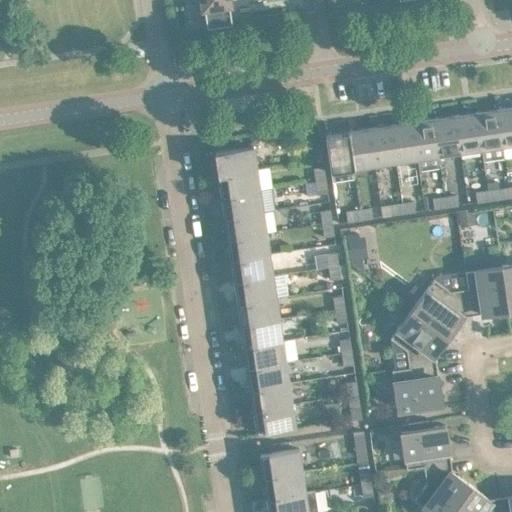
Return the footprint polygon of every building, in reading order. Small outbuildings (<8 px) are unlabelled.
[(202,0),(206,23),(231,19),(228,0),(202,0)] [(326,0),(327,5),(328,8),(341,6),(341,5),(340,3),(340,0),(326,0)] [(511,102),(496,105),(502,142),(511,140),(511,102)] [(475,108),(480,145),(482,157),(503,154),(502,142),(496,105),(475,108)] [(475,108),(453,112),(459,148),(480,145),(475,108)] [(453,112),(432,115),(437,152),(459,148),(453,112)] [(432,115),(411,118),(416,155),(418,167),(439,163),(437,152),(432,115)] [(411,118),(389,121),(395,158),(416,155),(411,118)] [(389,121),(368,124),(373,161),(395,158),(389,121)] [(368,124),(347,128),(352,164),(373,161),(368,124)] [(353,174),(352,164),(347,128),(324,131),(331,177),(353,174)] [(310,143),(312,156),(321,155),(320,141),(310,143)] [(213,148),(217,170),(256,165),(252,142),(213,148)] [(313,164),(315,177),(325,176),(323,163),(313,164)] [(217,170),(220,192),(259,186),(256,165),(217,170)] [(325,176),(315,177),(317,190),(327,189),(325,176)] [(315,177),(304,179),(306,192),(317,190),(315,177)] [(498,185),(486,187),(488,197),(500,195),(498,185)] [(220,192),(223,213),(262,207),(259,186),(220,192)] [(488,197),(486,187),(474,188),(476,198),(488,197)] [(455,191),(444,193),(445,203),(457,201),(455,191)] [(445,203),(444,193),(432,194),(433,205),(445,203)] [(413,197),(401,199),(402,209),(414,208),(413,197)] [(402,209),(401,199),(389,201),(390,211),(402,209)] [(370,204),(357,206),(359,216),(372,214),(370,204)] [(319,207),(321,220),(331,219),(329,205),(319,207)] [(472,205),(456,208),(458,220),(474,217),(472,205)] [(359,216),(357,206),(344,207),(346,218),(359,216)] [(223,213),(226,234),(265,229),(262,207),(223,213)] [(331,219),(321,220),(323,233),(333,232),(331,219)] [(358,228),(345,230),(350,260),(362,258),(362,253),(367,252),(364,232),(358,233),(358,228)] [(226,234),(229,256),(269,250),(265,229),(226,234)] [(326,250),(327,263),(337,261),(335,248),(326,250)] [(229,256),(233,277),(272,271),(269,250),(229,256)] [(511,259),(500,262),(507,306),(511,305),(511,259)] [(337,261),(327,263),(329,276),(339,274),(337,261)] [(464,267),(466,284),(467,284),(471,311),(507,306),(500,262),(464,267)] [(233,277),(236,299),(275,293),(272,271),(233,277)] [(433,275),(411,305),(447,331),(461,313),(471,311),(467,284),(466,284),(449,287),(433,275)] [(332,293),(334,306),(344,304),(342,291),(332,293)] [(236,299),(239,320),(278,314),(275,293),(236,299)] [(344,304),(334,306),(336,319),(346,317),(344,304)] [(405,346),(408,363),(408,364),(435,360),(434,350),(447,331),(411,305),(389,334),(405,346)] [(239,320),(242,341),(281,335),(278,314),(239,320)] [(367,328),(358,329),(360,346),(369,345),(367,328)] [(338,336),(340,349),(350,347),(348,334),(338,336)] [(242,341),(245,363),(285,357),(281,335),(242,341)] [(350,347),(340,349),(342,362),(352,360),(350,347)] [(245,363),(249,384),(288,378),(285,357),(245,363)] [(408,364),(408,363),(391,366),(396,403),(440,396),(435,360),(408,364)] [(345,378),(347,391),(357,390),(355,377),(345,378)] [(249,384),(252,405),(291,400),(288,378),(249,384)] [(357,390),(347,391),(349,404),(359,403),(357,390)] [(291,400),(252,405),(255,428),(294,422),(291,400)] [(359,403),(349,404),(351,416),(360,415),(359,403)] [(405,465),(423,462),(422,461),(450,457),(444,421),(400,428),(405,465)] [(258,450),(262,473),(301,467),(298,444),(258,450)] [(355,445),(357,459),(367,457),(365,444),(355,445)] [(413,495),(435,511),(446,511),(470,481),(451,468),(450,457),(422,461),(423,462),(425,479),(413,495)] [(358,467),(360,480),(370,478),(368,465),(358,467)] [(262,473),(265,494),(304,489),(301,467),(262,473)] [(370,478),(360,480),(362,493),(372,491),(370,478)] [(470,481),(446,511),(500,511),(498,493),(488,495),(470,481)] [(390,484),(379,485),(380,494),(391,493),(390,484)] [(265,494),(267,511),(293,511),(307,510),(316,509),(313,487),(304,489),(265,494)] [(511,511),(511,491),(498,493),(500,511),(511,511)]
